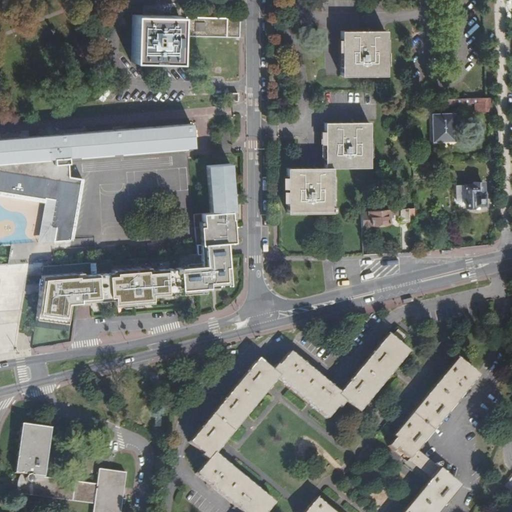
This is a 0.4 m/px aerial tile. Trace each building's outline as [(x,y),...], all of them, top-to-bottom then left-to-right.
[(177,60),(178,14),(132,13),(131,59),(177,60)] [(186,15),(185,35),(239,36),(239,17),(186,15)] [(342,76),(386,76),(386,32),(342,32),(342,76)] [(237,92),(228,92),(228,101),(237,101),(237,92)] [(490,98),(453,99),(453,104),(474,104),(474,112),(490,112),(490,98)] [(454,142),(453,114),(431,115),(432,143),(454,142)] [(191,134),(189,123),(19,137),(18,134),(6,135),(6,138),(0,138),(0,166),(50,162),(48,144),(56,144),(57,156),(119,151),(118,139),(183,133),(184,146),(191,146),(191,134)] [(324,169),(330,169),(369,169),(369,123),(324,124),(324,169)] [(119,151),(184,146),(183,133),(118,139),(119,151)] [(48,144),(50,162),(57,162),(57,156),(56,144),(48,144)] [(207,164),(210,212),(231,211),(233,211),(230,163),(207,164)] [(330,169),(324,169),(285,169),(285,214),(330,213),(330,169)] [(474,206),(474,204),(482,204),(482,181),(472,182),(472,183),(463,184),(464,206),(474,206)] [(408,209),(399,209),(400,222),(409,222),(408,209)] [(360,212),(361,228),(369,228),(369,225),(388,223),(387,215),(390,215),(390,210),(360,212)] [(231,219),(231,211),(210,212),(202,213),(203,227),(194,228),(196,254),(200,254),(200,263),(186,264),(186,267),(173,267),(174,272),(170,272),(169,268),(148,269),(148,266),(109,268),(110,271),(80,272),(80,270),(39,272),(39,275),(39,283),(38,294),(36,315),(67,320),(70,300),(81,299),(80,297),(84,296),(85,299),(115,297),(115,303),(153,300),(152,294),(206,291),(206,287),(232,285),(228,242),(235,242),(233,224),(227,225),(226,219),(231,219)] [(402,351),(381,334),(356,366),(377,383),(402,351)] [(401,342),(408,353),(413,349),(406,339),(401,342)] [(295,396),(312,375),(283,352),(272,365),(271,364),(267,369),(274,375),(273,377),(295,396)] [(472,374),(451,357),(428,385),(449,402),(472,374)] [(273,377),(252,359),(227,389),(248,407),(273,377)] [(377,383),(356,366),(332,395),(354,412),(377,383)] [(336,407),(340,401),(332,395),(333,393),(312,375),(295,396),(322,418),(334,405),(336,407)] [(449,402),(428,385),(405,413),(427,430),(449,402)] [(248,407),(227,389),(206,413),(216,422),(226,432),(248,407)] [(216,422),(206,413),(181,441),(201,460),(208,452),(226,432),(216,422)] [(427,430),(405,413),(385,436),(389,439),(383,447),(389,450),(392,446),(402,458),(427,430)] [(94,502),(92,511),(119,511),(126,475),(99,471),(96,486),(44,478),(52,431),(22,426),(14,474),(26,475),(23,491),(94,502)] [(414,450),(402,465),(423,481),(411,495),(432,511),(453,484),(414,450)] [(208,452),(201,460),(190,472),(219,496),(236,476),(208,452)] [(260,511),(268,502),(236,476),(219,496),(239,511),(260,511)] [(431,511),(432,511),(411,495),(397,511),(431,511)] [(327,511),(310,498),(297,511),(327,511)]
